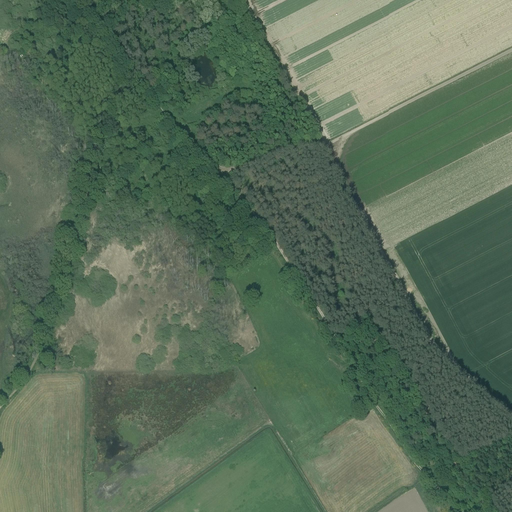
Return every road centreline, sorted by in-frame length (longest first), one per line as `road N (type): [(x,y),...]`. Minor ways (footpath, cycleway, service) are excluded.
road 1 (track): [(511,419),(433,349),(241,0)]
road 2 (track): [(453,511),(373,405),(255,220),(212,173)]
road 3 (track): [(511,54),(323,149),(288,147),(237,171),(212,173)]
road 4 (track): [(0,408),(42,348),(92,168)]
road 5 (track): [(212,173),(135,79)]
